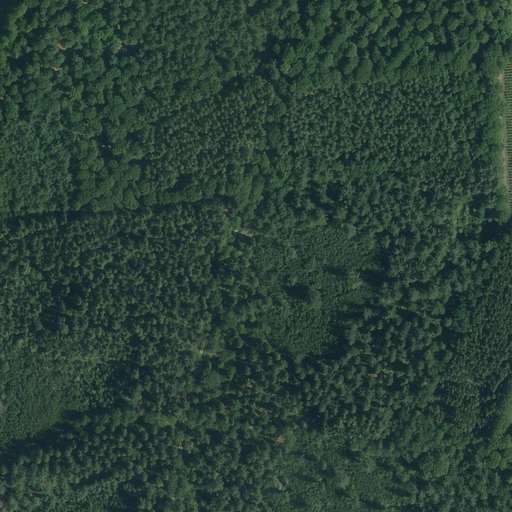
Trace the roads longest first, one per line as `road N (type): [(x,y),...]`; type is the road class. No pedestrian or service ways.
road 1 (track): [(499,49),(505,220),(393,448),(511,490)]
road 2 (track): [(171,511),(195,370),(284,70)]
road 3 (track): [(0,452),(99,417),(151,415),(393,448)]
road 4 (track): [(284,70),(0,98)]
road 5 (track): [(284,70),(449,53)]
